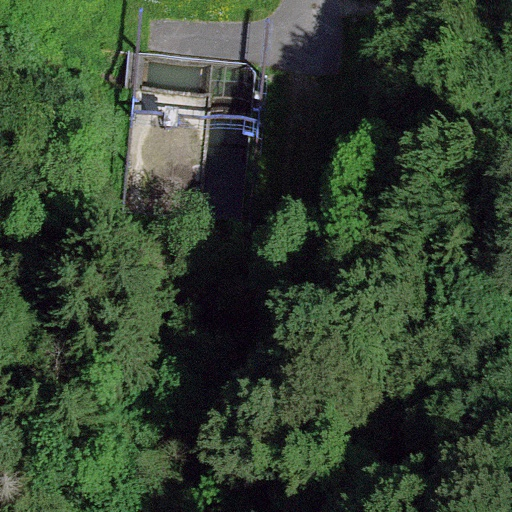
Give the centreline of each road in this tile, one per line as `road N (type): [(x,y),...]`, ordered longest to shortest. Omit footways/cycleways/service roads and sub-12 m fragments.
road 1 (track): [(314,48),(299,250),(144,233),(73,278),(0,433)]
road 2 (track): [(511,249),(460,310),(381,511)]
road 3 (track): [(238,511),(299,250)]
